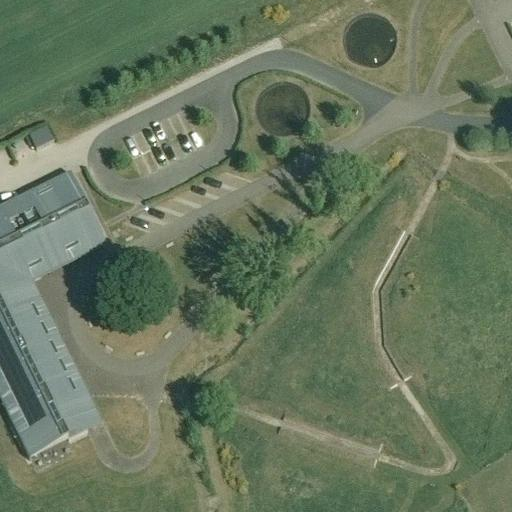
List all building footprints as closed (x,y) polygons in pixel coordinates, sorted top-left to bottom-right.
[(47,129),(28,138),(36,152),(54,143),(47,129)] [(0,382),(17,417),(9,421),(25,452),(64,433),(68,442),(87,433),(72,402),(79,399),(20,281),(103,240),(71,175),(0,209),(0,382)] [(116,449),(0,475),(0,501),(122,473),(116,449)] [(183,462),(102,484),(106,499),(187,477),(183,462)] [(204,511),(211,510),(205,488),(105,511),(204,511)]
